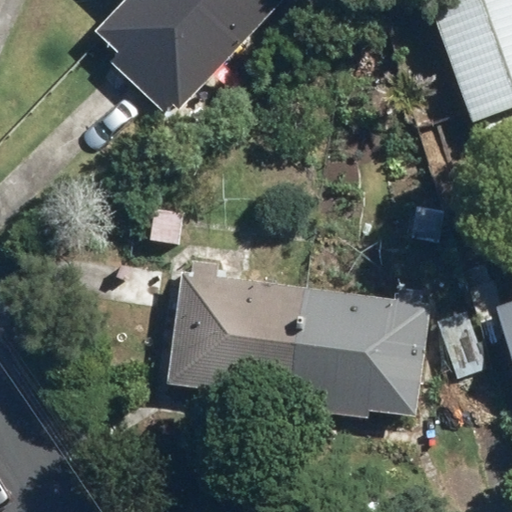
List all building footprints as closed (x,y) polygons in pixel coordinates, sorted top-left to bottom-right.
[(280,5),(274,0),(111,0),(121,9),(84,49),(160,119),(166,113),(173,119),(280,5)] [(511,0),(421,0),(468,132),(481,127),(489,150),(511,141),(511,0)] [(163,263),(98,258),(94,304),(159,309),(163,263)] [(187,283),(177,282),(162,391),(338,415),(337,422),(364,426),(366,418),(408,424),(423,315),(214,287),(216,272),(189,269),(187,283)] [(511,308),(489,316),(511,381),(511,308)]
